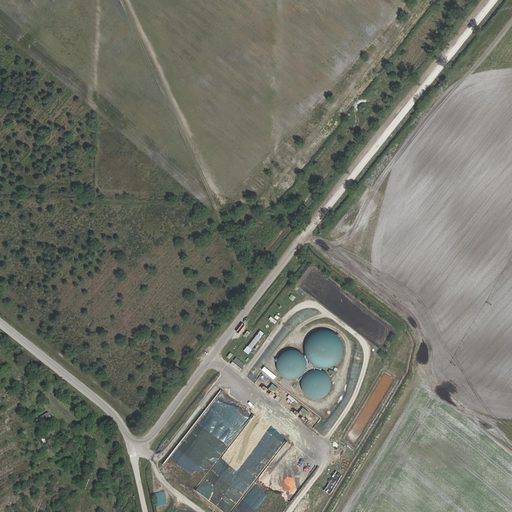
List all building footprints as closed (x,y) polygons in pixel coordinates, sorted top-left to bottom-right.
[(316,333),(330,333),(330,323),(316,322),(316,333)] [(308,336),(316,369),(343,362),(335,329),(308,336)] [(259,330),(248,348),(253,350),(263,332),(259,330)] [(300,379),(302,355),(281,353),(279,377),(300,379)] [(235,357),(230,365),(240,372),(246,364),(235,357)] [(308,374),(306,397),(327,399),(328,376),(308,374)] [(37,419),(42,428),(54,420),(48,412),(37,419)] [(156,505),(166,504),(164,491),(154,493),(156,505)]
